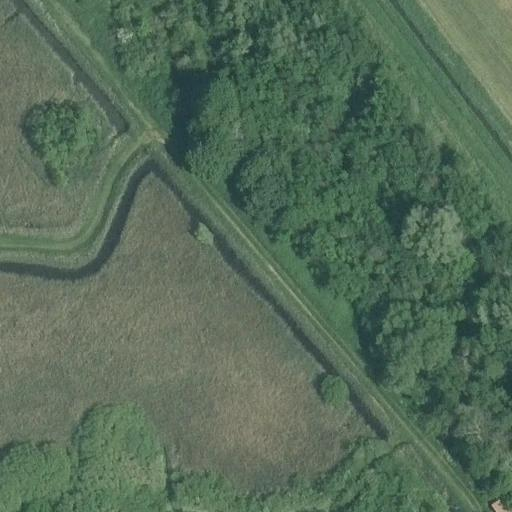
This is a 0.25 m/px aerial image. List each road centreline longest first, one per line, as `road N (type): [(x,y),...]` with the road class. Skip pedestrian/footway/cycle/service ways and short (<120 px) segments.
road 1 (track): [(471,511),(44,0)]
road 2 (track): [(0,245),(68,249),(85,235),(122,160),(154,131)]
